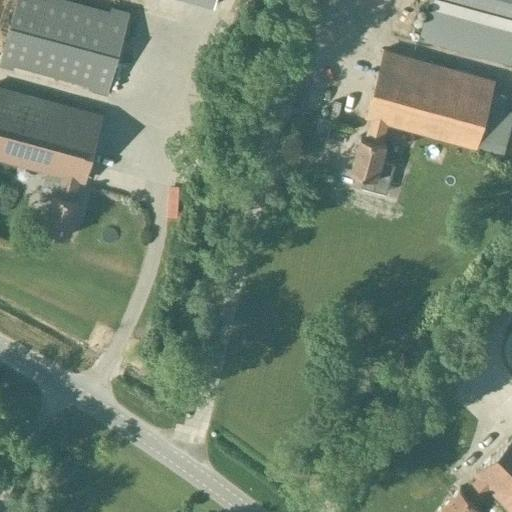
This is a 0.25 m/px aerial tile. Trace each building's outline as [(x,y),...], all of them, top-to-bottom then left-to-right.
[(0,64),(107,94),(130,10),(93,0),(15,0),(0,58),(0,64)] [(511,0),(428,0),(418,38),(511,63),(511,0)] [(381,160),(386,143),(382,142),(387,123),(475,146),(493,79),(383,50),(365,117),(370,118),(365,137),(360,136),(351,171),(364,175),(361,187),(385,193),(393,164),(381,160)] [(53,194),(44,228),(69,235),(78,200),(74,199),(79,180),(84,181),(102,114),(0,86),(0,158),(45,171),(40,191),(53,194)] [(190,338),(188,346),(196,348),(198,340),(190,338)] [(511,511),(511,434),(473,473),(476,476),(462,490),(459,487),(433,511),(479,511),(480,511),(479,510),(476,507),(478,506),(475,503),(489,489),(511,511)]
